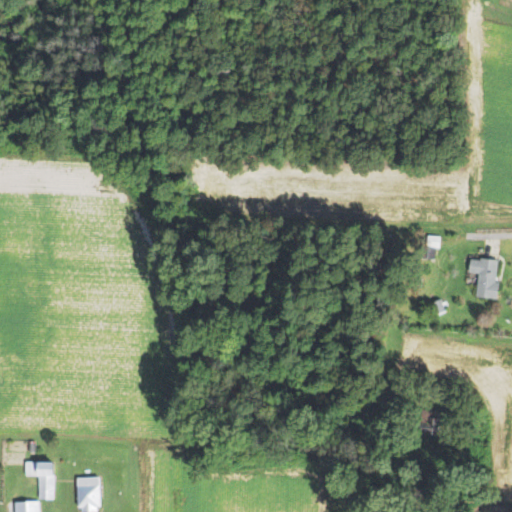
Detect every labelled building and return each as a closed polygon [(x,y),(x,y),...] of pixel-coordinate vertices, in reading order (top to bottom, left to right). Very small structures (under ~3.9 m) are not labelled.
[(480,295),(498,298),(505,261),(477,256),(474,272),(483,273),(480,295)] [(25,475),(41,475),(41,461),(25,461),(25,475)] [(62,461),(41,461),(41,498),(55,498),(56,475),(62,475),(62,461)] [(79,477),(80,510),(103,509),(102,476),(79,477)] [(40,511),(41,501),(16,501),(16,511),(40,511)]
